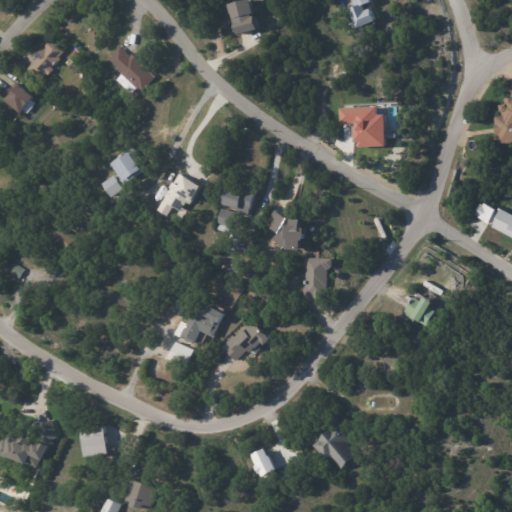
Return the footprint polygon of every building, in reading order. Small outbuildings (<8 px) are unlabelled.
[(251,0),(255,19),(258,31),(238,36),(232,13),(230,6),(251,0)] [(375,20),(376,23),(357,30),(350,11),(355,8),(351,0),(370,0),(372,4),(364,7),(366,12),(371,10),(375,20)] [(57,65),(52,70),(53,72),(48,77),(46,75),(40,82),(28,70),(37,61),(33,58),(37,53),(38,54),(43,48),(45,50),(45,49),(53,41),(65,53),(59,59),(61,61),(57,65)] [(123,51),(131,58),(133,55),(139,61),(138,62),(156,78),(143,93),(140,89),(138,91),(121,75),(123,74),(109,61),(120,48),(123,51)] [(30,102),(21,114),(5,101),(9,96),(7,94),(11,89),(14,91),(18,85),(34,98),(30,102)] [(498,133),(497,126),(498,126),(497,118),(498,118),(498,117),(499,117),(499,116),(502,115),(502,111),(504,110),(503,106),(509,106),(508,99),(511,98),(511,142),(501,144),(499,134),(498,134),(498,133)] [(339,124),(354,123),(355,147),(386,146),(385,114),(377,115),(377,107),(339,108),(339,124)] [(124,191),(111,200),(103,186),(115,177),(119,183),(121,181),(111,166),(133,151),(147,172),(122,188),(124,191)] [(167,216),(173,206),(181,211),(186,202),(191,205),(202,185),(179,173),(158,210),(167,216)] [(229,185),(244,188),(244,187),(257,190),(251,214),(222,208),(228,185),(229,185)] [(511,238),(493,228),(495,225),(491,223),(490,226),(478,218),(479,217),(475,215),(481,206),(483,207),(484,206),(497,213),(496,215),(498,216),(501,211),(511,216),(511,238)] [(237,214),(233,229),(230,228),(229,234),(217,231),(219,225),(218,225),(222,210),(237,214)] [(303,217),(269,216),(269,229),(276,229),(276,249),(302,249),(303,217)] [(76,241),(63,255),(41,234),(54,220),(76,241)] [(309,258),(333,259),(332,268),(331,268),(331,270),(329,270),(328,287),(327,287),(327,297),(326,297),(325,310),(310,309),(311,297),(304,296),(305,287),(306,287),(307,258),(309,258)] [(25,271),(26,271),(20,280),(10,274),(15,265),(25,271)] [(417,300),(425,306),(428,302),(436,308),(434,311),(439,315),(429,329),(424,325),(423,327),(417,323),(417,324),(408,318),(409,316),(407,315),(417,300)] [(224,318),(214,341),(201,335),(195,347),(175,338),(179,330),(184,332),(196,305),(224,318)] [(262,349),(258,354),(256,352),(251,357),(246,353),(237,363),(222,349),(233,338),(236,341),(252,324),(272,344),(265,350),(263,349),(262,349)] [(194,349),(196,350),(188,369),(170,361),(178,342),(194,349)] [(0,460),(0,448),(2,443),(5,444),(7,439),(18,443),(19,440),(28,443),(25,449),(31,452),(33,449),(38,451),(41,443),(37,428),(52,422),(57,438),(55,441),(52,442),(42,466),(40,465),(37,472),(27,468),(26,471),(0,460)] [(343,471),(333,459),(327,464),(312,447),(341,423),(355,440),(349,444),(360,458),(343,471)] [(104,427),(108,458),(85,462),(80,429),(104,426),(104,427)] [(276,470),(266,448),(251,455),(261,477),(276,470)] [(134,481),(157,488),(152,509),(144,508),(143,511),(139,511),(131,510),(132,505),(127,503),(133,481),(134,481)] [(119,511),(103,511),(108,501),(122,507),(119,511)]
